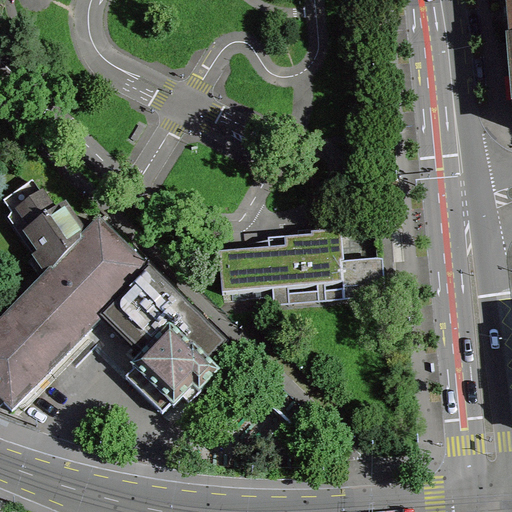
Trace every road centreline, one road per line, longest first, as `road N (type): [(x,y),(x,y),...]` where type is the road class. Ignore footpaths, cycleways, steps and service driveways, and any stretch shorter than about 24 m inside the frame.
road 1 (primary): [(464,198),(491,505)]
road 2 (primary): [(441,0),(464,198)]
road 3 (residential): [(241,219),(306,214),(328,201),(340,184),(338,160),(302,146)]
road 4 (secondary): [(0,456),(115,499)]
